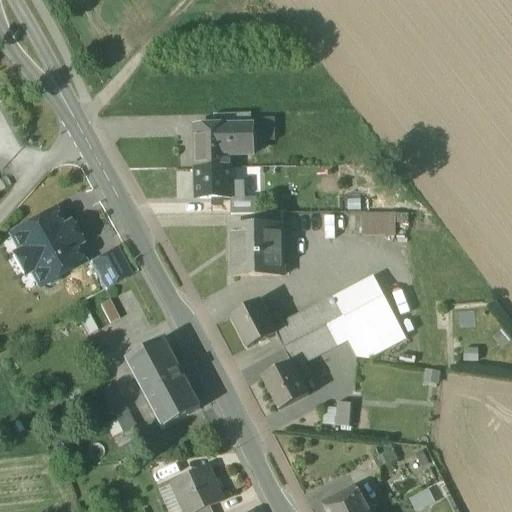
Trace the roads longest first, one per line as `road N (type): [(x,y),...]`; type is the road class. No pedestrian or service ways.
road 1 (tertiary): [(280,511),(78,127),(0,0)]
road 2 (track): [(188,0),(0,216)]
